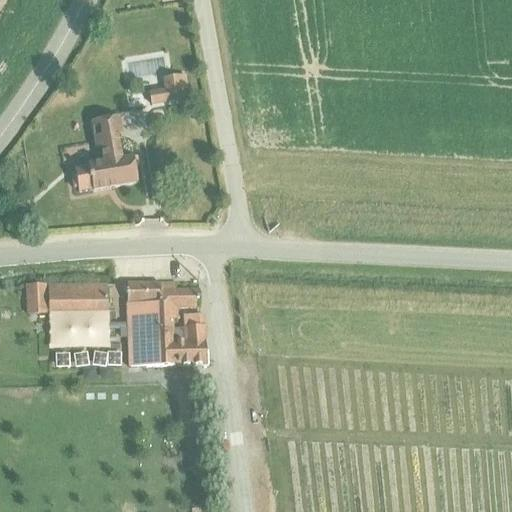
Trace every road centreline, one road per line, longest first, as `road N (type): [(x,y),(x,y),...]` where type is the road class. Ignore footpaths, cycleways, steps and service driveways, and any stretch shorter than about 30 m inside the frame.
road 1 (residential): [(246,511),(212,245)]
road 2 (unclassified): [(244,249),(511,262)]
road 3 (residential): [(198,0),(244,249)]
road 4 (unclassified): [(0,257),(212,245)]
road 5 (tertiary): [(0,136),(84,0)]
